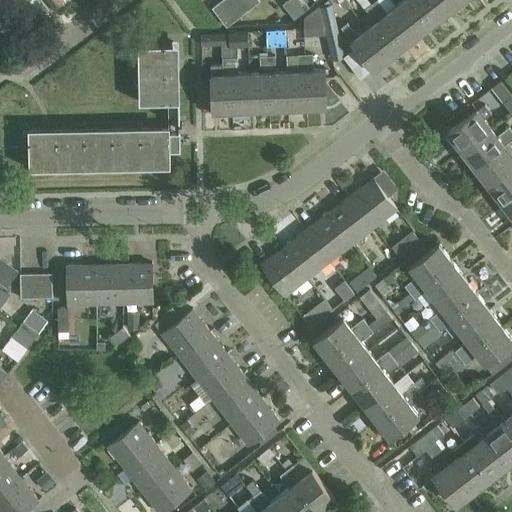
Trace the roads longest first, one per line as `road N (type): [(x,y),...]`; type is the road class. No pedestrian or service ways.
road 1 (residential): [(380,491),(203,259),(202,212)]
road 2 (residential): [(202,212),(237,211),(280,196),(381,124)]
road 3 (residential): [(0,215),(202,212)]
road 4 (residential): [(511,271),(381,124)]
road 5 (residential): [(38,511),(77,482),(2,383)]
road 6 (residential): [(381,124),(511,21)]
